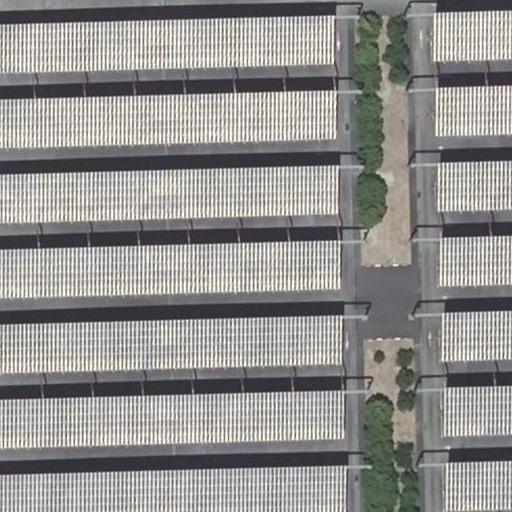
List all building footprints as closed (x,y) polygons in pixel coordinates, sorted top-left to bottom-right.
[(511,11),(430,14),(431,62),(511,60),(511,11)] [(330,14),(0,23),(0,71),(331,63),(330,14)] [(511,86),(430,89),(431,137),(511,135),(511,86)] [(330,89),(0,98),(0,146),(331,138),(330,89)] [(511,162),(434,165),(435,213),(511,211),(511,162)] [(335,165),(0,174),(0,222),(336,213),(335,165)] [(511,237),(434,240),(435,288),(511,286),(511,237)] [(335,240),(0,249),(0,297),(336,288),(335,240)] [(511,312),(438,315),(439,363),(511,360),(511,312)] [(338,315),(0,324),(0,372),(340,363),(338,315)] [(511,387),(438,390),(439,438),(511,435),(511,387)] [(338,390),(0,399),(0,447),(340,438),(338,390)] [(511,462),(441,464),(442,511),(458,511),(511,510),(511,462)] [(342,511),(341,465),(0,473),(0,511),(342,511)]
